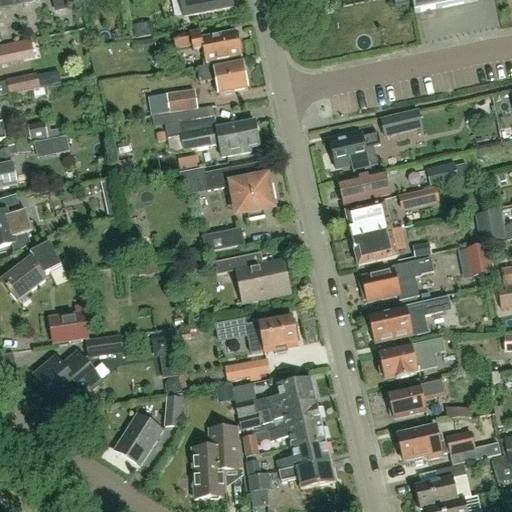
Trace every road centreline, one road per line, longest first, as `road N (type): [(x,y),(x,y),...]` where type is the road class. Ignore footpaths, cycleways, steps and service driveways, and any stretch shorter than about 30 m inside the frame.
road 1 (residential): [(379,511),(281,95)]
road 2 (residential): [(281,95),(511,48)]
road 3 (residential): [(137,511),(0,424)]
